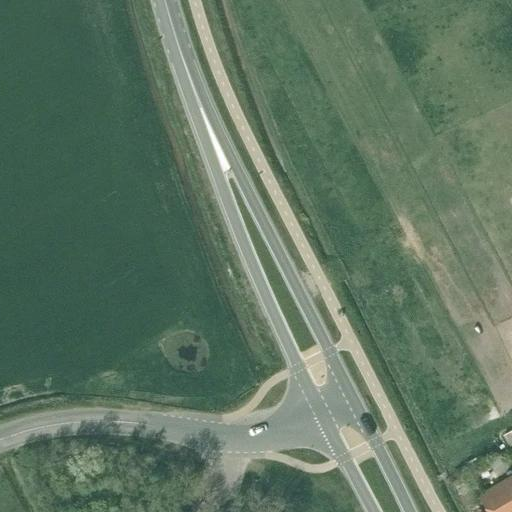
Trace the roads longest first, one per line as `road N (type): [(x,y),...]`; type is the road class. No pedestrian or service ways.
road 1 (tertiary): [(0,442),(71,424),(251,437),(323,411)]
road 2 (tertiary): [(211,138),(234,223),(323,411)]
road 3 (tertiary): [(351,397),(229,157),(211,138)]
road 4 (tertiary): [(163,0),(211,138)]
road 5 (tertiary): [(410,511),(351,397)]
